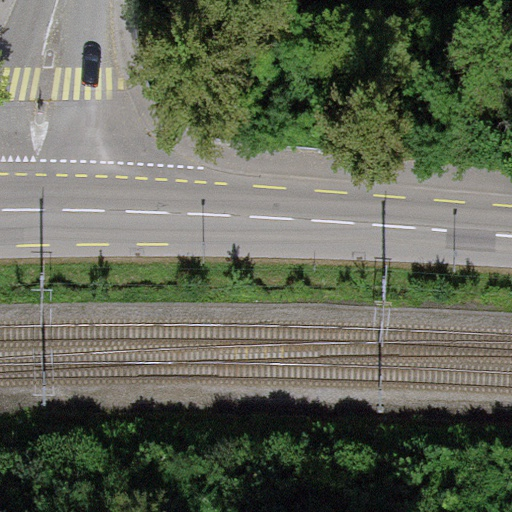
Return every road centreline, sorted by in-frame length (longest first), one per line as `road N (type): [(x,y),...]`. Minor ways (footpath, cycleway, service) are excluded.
road 1 (secondary): [(511,236),(38,208)]
road 2 (tertiary): [(63,0),(44,81),(38,208)]
